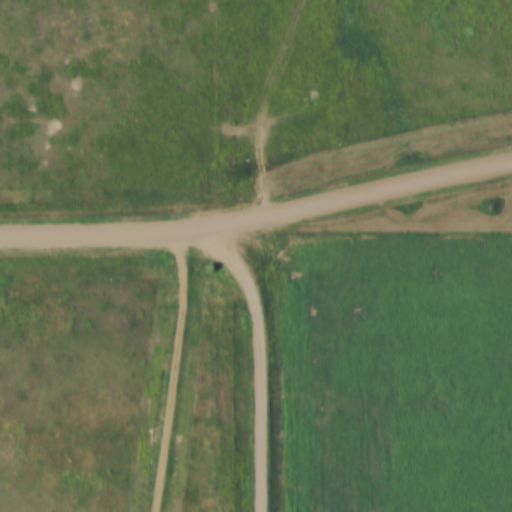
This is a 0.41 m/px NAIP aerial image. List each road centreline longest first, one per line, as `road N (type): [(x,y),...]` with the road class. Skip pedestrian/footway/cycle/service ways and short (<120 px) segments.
road 1 (residential): [(511,161),(194,230)]
road 2 (residential): [(0,232),(194,230)]
